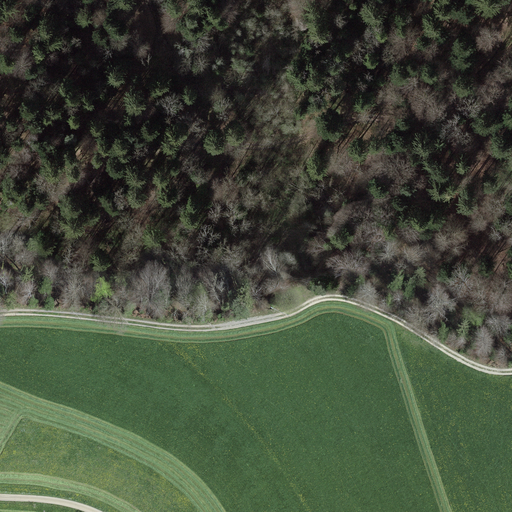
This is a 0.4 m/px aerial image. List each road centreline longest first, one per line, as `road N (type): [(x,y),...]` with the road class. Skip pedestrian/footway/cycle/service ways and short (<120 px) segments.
road 1 (track): [(0,237),(126,219),(168,199),(225,153),(300,142),(365,118),(404,121),(511,37)]
road 2 (track): [(511,372),(469,363),(395,318),(333,295),(216,328),(0,313)]
